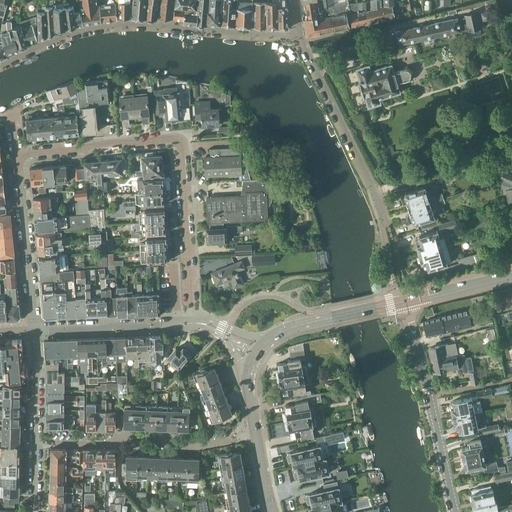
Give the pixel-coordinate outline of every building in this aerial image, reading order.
[(0,0),(0,9),(5,11),(8,0),(0,0)] [(54,29),(54,17),(53,17),(53,7),(53,0),(50,0),(49,7),(45,7),(46,36),(46,37),(47,37),(46,37),(55,33),(54,29)] [(76,26),(83,24),(79,0),(77,0),(77,1),(78,1),(78,5),(79,11),(74,13),(76,26)] [(79,0),(83,24),(101,22),(101,21),(99,5),(97,5),(96,0),(79,0)] [(108,4),(99,5),(101,21),(117,19),(117,17),(116,3),(115,3),(114,2),(114,0),(112,0),(109,0),(108,1),(108,3),(108,4)] [(118,0),(118,17),(130,17),(130,0),(118,0)] [(144,19),(146,0),(132,0),(132,18),(144,19)] [(146,0),(144,19),(145,19),(157,20),(158,0),(146,0)] [(175,7),(175,0),(160,0),(159,18),(173,20),(173,19),(175,7)] [(197,24),(199,0),(175,0),(175,7),(185,8),(183,20),(183,23),(197,24)] [(206,24),(207,0),(199,0),(197,24),(197,25),(205,26),(206,24)] [(207,0),(206,24),(220,25),(221,10),(221,0),(207,0)] [(221,0),(221,10),(220,25),(235,26),(236,0),(221,0)] [(272,0),(272,2),(266,2),(266,28),(279,29),(279,17),(278,0),(272,0)] [(278,0),(279,17),(279,29),(288,28),(287,8),(285,0),(278,0)] [(310,0),(301,2),(303,18),(304,18),(315,16),(314,11),(320,10),(321,9),(327,9),(325,0),(310,0)] [(405,0),(408,9),(414,8),(412,0),(405,0)] [(64,4),(67,27),(76,26),(74,13),(79,11),(78,5),(73,6),(73,2),(64,4)] [(237,2),(235,26),(251,27),(252,10),(252,3),(237,2)] [(266,28),(266,2),(255,2),(254,27),(266,28)] [(304,18),(307,36),(333,31),(330,15),(337,14),(346,12),(350,11),(349,3),(327,7),(327,9),(321,9),(320,10),(314,11),(315,16),(304,18)] [(53,8),(54,17),(54,29),(67,27),(64,4),(53,5),(53,8)] [(370,10),(365,11),(368,22),(394,15),(392,4),(383,5),(383,6),(377,7),(370,8),(370,10)] [(38,39),(46,37),(46,36),(45,7),(43,6),(43,12),(38,13),(38,39)] [(175,7),(173,19),(183,20),(185,8),(175,7)] [(355,13),(354,10),(352,10),(350,11),(346,12),(349,27),(358,25),(355,13)] [(365,11),(355,13),(358,25),(368,22),(365,11)] [(346,12),(337,14),(341,29),(344,28),(349,27),(346,12)] [(457,18),(396,32),(399,44),(460,31),(460,30),(467,28),(468,31),(469,37),(481,34),(480,28),(477,12),(464,15),(465,17),(457,19),(457,18)] [(489,12),(481,13),(483,20),(490,18),(489,12)] [(341,29),(337,14),(330,15),(333,31),(341,29)] [(26,44),(21,25),(12,27),(11,20),(13,16),(11,15),(8,20),(6,20),(6,21),(7,31),(10,30),(11,37),(14,36),(18,50),(18,49),(27,46),(26,44)] [(21,25),(26,44),(37,40),(33,25),(36,24),(36,17),(20,22),(21,25)] [(2,41),(6,54),(15,50),(15,51),(18,50),(14,36),(11,37),(10,30),(7,31),(6,21),(6,22),(2,23),(1,32),(2,40),(2,41)] [(356,68),(357,72),(367,107),(380,103),(379,99),(400,93),(397,83),(409,79),(411,76),(409,70),(405,68),(394,72),(391,64),(370,70),(368,65),(356,68)] [(79,108),(94,107),(94,104),(109,102),(107,80),(85,83),(85,89),(77,90),(78,103),(79,108)] [(73,81),(50,89),(55,100),(62,97),(64,105),(78,103),(77,90),(73,81)] [(164,89),(154,90),(156,114),(165,114),(165,122),(182,120),(182,119),(190,118),(189,107),(181,108),(180,92),(177,92),(177,87),(164,88),(164,89)] [(147,95),(134,96),(136,116),(142,116),(143,124),(150,123),(147,95)] [(119,98),(122,126),(129,125),(129,117),(136,116),(134,96),(119,98)] [(202,120),(202,125),(219,125),(218,109),(210,110),(209,102),(195,102),(196,118),(201,118),(201,120),(202,120)] [(94,107),(79,108),(82,133),(97,131),(94,107)] [(65,115),(66,134),(78,133),(76,114),(75,114),(74,111),(70,111),(71,111),(70,114),(65,115)] [(66,134),(65,115),(59,115),(58,112),(55,113),(54,116),(52,116),(53,136),(66,134)] [(53,136),(52,116),(49,116),(47,113),(44,114),(43,117),(38,118),(40,137),(53,136)] [(28,138),(40,137),(38,118),(33,118),(32,115),(28,115),(28,118),(28,119),(26,119),(28,138)] [(205,175),(241,174),(241,179),(250,179),(243,151),(241,151),(241,150),(240,151),(240,148),(210,149),(211,157),(204,157),(205,175)] [(143,167),(161,165),(161,162),(162,161),(161,158),(160,157),(160,156),(142,157),(143,167)] [(104,161),(101,161),(102,174),(121,173),(120,160),(109,161),(108,160),(105,160),(104,161)] [(84,163),(84,165),(86,179),(85,179),(86,181),(97,180),(97,182),(102,182),(102,179),(103,178),(102,174),(101,161),(95,162),(94,161),(91,161),(90,162),(84,163)] [(66,165),(54,166),(55,183),(56,183),(56,191),(62,191),(61,182),(67,182),(66,165)] [(75,180),(85,179),(86,179),(84,165),(74,166),(75,180)] [(161,165),(143,167),(144,176),(162,175),(161,165)] [(55,183),(54,166),(43,167),(44,184),(55,183)] [(44,184),(43,167),(30,168),(31,185),(44,184)] [(143,193),(163,191),(166,189),(166,185),(163,185),(162,184),(163,184),(162,178),(142,180),(142,181),(143,193)] [(210,229),(223,228),(223,221),(268,219),(267,207),(268,207),(269,206),(269,205),(270,204),(271,202),(272,201),(272,199),(272,198),(272,197),(273,196),(273,195),(273,194),(272,193),(272,191),(272,190),(271,189),(271,188),(271,187),(270,186),(269,184),(268,183),(266,181),(266,179),(272,178),(250,179),(241,179),(241,180),(244,180),(242,195),(206,197),(208,222),(209,222),(210,229)] [(111,179),(102,180),(103,191),(112,190),(111,179)] [(404,196),(398,197),(400,204),(406,203),(408,209),(443,198),(442,194),(433,196),(429,193),(426,194),(424,187),(405,193),(404,195),(404,196)] [(66,215),(35,218),(36,230),(65,227),(65,229),(90,227),(89,213),(87,190),(74,191),(76,214),(66,215)] [(143,193),(134,193),(136,203),(144,206),(164,204),(163,198),(167,197),(166,193),(163,192),(163,191),(143,193)] [(55,196),(33,198),(34,208),(51,207),(56,207),(55,196)] [(434,218),(431,209),(434,209),(436,205),(444,203),(443,200),(443,198),(408,209),(410,215),(404,216),(406,224),(412,222),(415,224),(434,218)] [(123,201),(119,205),(119,209),(119,210),(125,210),(136,209),(135,200),(123,201)] [(51,207),(34,208),(35,218),(66,215),(66,210),(52,211),(51,207)] [(104,208),(89,213),(90,227),(105,225),(105,217),(104,210),(104,208)] [(138,213),(139,223),(165,222),(164,209),(144,210),(138,213)] [(0,226),(11,225),(10,214),(0,214),(0,226)] [(455,219),(438,224),(440,231),(457,226),(455,219)] [(165,222),(139,223),(139,230),(131,231),(132,237),(140,237),(140,235),(165,233),(165,229),(165,222)] [(11,225),(0,226),(0,236),(12,235),(11,225)] [(226,228),(223,228),(210,229),(207,229),(207,242),(226,241),(226,228)] [(61,231),(36,234),(37,244),(62,242),(70,241),(69,237),(62,238),(61,237),(61,231)] [(415,245),(418,254),(430,251),(440,248),(446,246),(444,238),(439,239),(437,231),(418,236),(420,244),(415,245)] [(0,236),(0,246),(13,245),(12,235),(0,236)] [(146,243),(140,244),(141,251),(166,249),(166,241),(166,237),(146,238),(146,243)] [(89,246),(100,246),(100,238),(89,239),(89,246)] [(62,242),(37,244),(38,254),(56,252),(61,252),(60,247),(62,247),(62,246),(70,245),(70,241),(62,242)] [(0,246),(0,256),(14,255),(13,245),(0,246)] [(253,245),(235,245),(236,254),(253,253),(253,245)] [(425,262),(428,270),(447,264),(446,263),(451,262),(446,246),(440,248),(430,251),(418,254),(421,263),(425,262)] [(167,257),(166,249),(141,251),(141,263),(167,261),(167,257)] [(447,266),(449,272),(482,262),(479,252),(458,259),(459,262),(447,266)] [(38,257),(40,271),(68,268),(67,254),(38,257)] [(14,268),(15,267),(14,258),(0,259),(0,272),(14,271),(14,268)] [(96,268),(107,267),(107,258),(96,258),(96,268)] [(241,261),(211,273),(216,285),(231,279),(234,287),(243,283),(237,270),(243,268),(241,261)] [(55,281),(64,280),(74,279),(73,270),(40,273),(41,282),(55,281)] [(84,270),(76,271),(76,278),(85,278),(84,270)] [(4,274),(5,288),(17,287),(16,272),(4,274)] [(116,278),(105,278),(105,279),(107,314),(117,314),(116,278)] [(77,316),(75,298),(75,292),(74,282),(74,279),(64,280),(65,283),(65,290),(66,308),(66,312),(66,316),(77,316)] [(107,314),(105,279),(101,279),(102,290),(95,290),(97,315),(107,314)] [(65,283),(64,280),(55,281),(57,317),(66,316),(66,312),(66,308),(65,290),(65,283)] [(55,281),(41,282),(44,315),(46,317),(57,317),(55,281)] [(378,281),(374,282),(371,285),(372,289),(375,291),(379,291),(381,287),(381,283),(378,281)] [(87,315),(85,284),(81,284),(81,292),(75,292),(75,298),(77,316),(87,315)] [(89,284),(85,284),(87,315),(96,315),(95,290),(90,290),(89,284)] [(141,284),(137,284),(137,294),(138,315),(149,314),(148,294),(142,295),(141,284)] [(5,302),(6,320),(17,320),(20,317),(17,287),(5,288),(6,296),(5,296),(5,302)] [(126,287),(116,288),(117,316),(127,315),(127,295),(126,287)] [(153,287),(147,287),(148,294),(149,314),(159,314),(159,301),(157,301),(157,294),(153,294),(153,287)] [(127,295),(127,315),(138,315),(137,294),(135,294),(135,295),(132,295),(132,292),(127,292),(127,295)] [(440,316),(424,321),(426,336),(471,326),(468,310),(444,316),(443,312),(439,313),(440,316)] [(138,337),(139,357),(139,361),(146,361),(146,359),(148,358),(148,361),(146,363),(146,368),(150,368),(150,336),(143,337),(142,336),(140,337),(139,337),(138,337)] [(150,336),(150,368),(155,368),(155,361),(162,361),(162,358),(162,352),(164,352),(166,350),(166,345),(164,343),(161,343),(160,336),(150,336)] [(116,338),(116,355),(117,360),(117,361),(126,361),(126,357),(126,337),(116,338)] [(139,357),(138,337),(131,337),(128,337),(126,337),(126,357),(136,357),(136,359),(134,361),(134,367),(139,366),(139,361),(139,357)] [(87,339),(88,356),(88,371),(92,371),(92,355),(97,355),(97,338),(87,339)] [(97,338),(97,355),(102,355),(102,365),(107,365),(107,363),(107,355),(106,338),(97,338)] [(116,355),(116,338),(106,338),(107,355),(107,363),(111,363),(111,360),(117,360),(116,355)] [(57,339),(44,340),(45,356),(58,356),(57,339)] [(58,362),(58,370),(64,370),(68,370),(67,339),(57,339),(58,356),(58,362)] [(67,339),(68,370),(73,369),(72,356),(78,356),(77,339),(67,339)] [(88,356),(87,339),(77,339),(78,356),(78,364),(80,364),(81,372),(88,372),(88,371),(88,356)] [(21,340),(0,341),(0,381),(24,380),(21,340)] [(447,344),(428,348),(430,359),(443,356),(444,359),(455,357),(456,362),(465,360),(464,358),(463,354),(458,355),(455,342),(447,344)] [(275,370),(276,379),(281,378),(291,377),(307,374),(305,366),(301,366),(300,359),(305,358),(302,343),(295,345),(289,347),(291,360),(287,360),(288,362),(278,363),(279,369),(275,370)] [(175,348),(167,358),(179,367),(190,354),(182,348),(179,352),(175,348)] [(456,362),(455,357),(444,359),(443,356),(430,359),(433,372),(457,368),(458,373),(474,370),(471,357),(464,358),(465,360),(456,362)] [(58,362),(46,362),(46,370),(58,370),(58,362)] [(207,369),(193,374),(198,388),(219,380),(214,368),(207,371),(207,369)] [(64,370),(58,370),(46,370),(46,382),(64,382),(79,382),(79,377),(64,377),(64,370)] [(469,372),(471,384),(479,383),(477,371),(469,372)] [(293,393),(300,392),(301,396),(310,395),(310,390),(305,391),(304,384),(308,383),(307,374),(291,377),(281,378),(276,379),(278,388),(281,387),(282,393),(292,391),(293,393)] [(223,391),(219,380),(198,388),(202,399),(208,397),(223,391)] [(46,382),(46,391),(64,391),(64,385),(78,385),(78,389),(84,389),(84,384),(79,384),(79,382),(64,382),(46,382)] [(127,383),(118,383),(118,397),(127,397),(127,395),(127,384),(127,383)] [(21,385),(3,384),(3,389),(0,389),(0,394),(2,395),(3,395),(21,395),(21,385)] [(471,413),(480,412),(482,411),(479,398),(492,396),(491,388),(476,391),(478,398),(475,398),(474,397),(472,398),(471,397),(452,401),(454,408),(450,408),(452,417),(458,416),(471,413)] [(46,401),(84,401),(84,396),(64,396),(64,391),(46,391),(46,401)] [(227,402),(223,391),(208,397),(202,399),(207,410),(227,402)] [(20,405),(21,395),(3,395),(2,395),(0,394),(0,398),(2,398),(2,405),(4,405),(20,405)] [(295,404),(285,406),(286,412),(283,412),(284,422),(311,416),(310,407),(309,408),(308,401),(311,400),(310,395),(301,396),(295,397),(295,398),(295,402),(295,404)] [(106,430),(106,411),(106,401),(106,399),(102,399),(102,404),(97,404),(96,429),(106,430)] [(46,410),(64,410),(64,404),(84,404),(84,401),(46,401),(46,410)] [(111,402),(106,401),(106,411),(106,430),(115,430),(116,411),(111,411),(111,402)] [(232,414),(227,402),(207,410),(211,423),(225,418),(224,416),(232,414)] [(96,429),(97,404),(87,403),(87,411),(86,429),(96,429)] [(20,415),(20,405),(4,405),(2,405),(2,410),(0,409),(0,414),(2,415),(4,415),(20,415)] [(136,405),(125,405),(125,413),(123,413),(123,420),(124,420),(124,427),(135,427),(136,405)] [(145,428),(146,405),(136,405),(135,427),(145,428)] [(156,428),(157,406),(146,405),(145,428),(156,428)] [(157,406),(156,428),(167,429),(167,406),(157,406)] [(178,407),(167,406),(167,429),(177,429),(178,407)] [(189,407),(178,407),(177,429),(188,429),(189,419),(190,419),(190,412),(189,412),(189,407)] [(64,410),(46,410),(46,419),(74,420),(84,420),(84,410),(79,410),(79,417),(72,417),(72,415),(64,415),(64,410)] [(482,411),(480,412),(471,413),(458,416),(452,417),(454,426),(458,425),(459,432),(478,428),(481,427),(486,426),(483,411),(482,411)] [(20,425),(20,415),(4,415),(2,415),(0,414),(0,418),(2,419),(2,425),(7,425),(20,425)] [(311,416),(284,422),(286,430),(289,430),(291,436),(301,434),(301,436),(313,433),(312,425),(313,425),(311,416)] [(46,419),(46,429),(64,429),(64,423),(74,423),(74,420),(46,419)] [(498,423),(486,426),(481,427),(483,433),(499,430),(498,423)] [(20,435),(20,425),(7,425),(2,425),(1,430),(0,429),(0,434),(1,435),(8,435),(20,435)] [(341,432),(314,438),(315,440),(315,443),(323,441),(324,443),(343,439),(341,432)] [(20,445),(20,435),(8,435),(1,435),(0,434),(0,438),(1,438),(1,444),(12,445),(20,445)] [(469,446),(460,448),(465,469),(470,468),(471,474),(484,471),(485,474),(505,470),(504,466),(498,467),(496,461),(485,464),(480,439),(468,442),(469,446)] [(12,445),(1,444),(1,453),(20,454),(20,445),(12,445)] [(318,448),(289,454),(289,457),(288,457),(289,462),(291,461),(293,467),(298,466),(321,461),(318,448)] [(51,461),(67,462),(83,462),(83,468),(83,449),(77,449),(77,456),(67,456),(67,449),(51,449),(51,453),(51,461)] [(95,468),(96,449),(85,449),(85,474),(89,474),(95,474),(95,468)] [(96,449),(95,468),(101,468),(101,491),(105,491),(105,468),(105,450),(96,449)] [(115,450),(105,450),(105,468),(105,491),(109,491),(109,476),(115,476),(115,450)] [(217,454),(220,468),(241,464),(239,452),(232,453),(231,451),(217,454)] [(1,462),(12,462),(19,462),(20,454),(1,453),(1,462)] [(138,456),(127,456),(126,461),(123,461),(123,467),(125,467),(125,470),(126,470),(126,479),(129,479),(129,483),(136,483),(137,479),(138,456)] [(138,456),(137,479),(147,479),(147,456),(138,456)] [(147,456),(147,479),(157,480),(157,477),(158,457),(147,456)] [(167,480),(168,457),(158,457),(157,477),(157,480),(167,480)] [(168,457),(167,480),(177,481),(177,478),(177,458),(168,457)] [(188,458),(177,458),(177,478),(177,481),(187,481),(187,478),(188,458)] [(198,458),(188,458),(187,478),(187,481),(198,481),(198,473),(199,473),(199,470),(201,470),(202,464),(198,464),(198,458)] [(321,461),(298,466),(298,468),(296,469),(297,475),(300,475),(302,480),(328,474),(325,460),(321,461)] [(50,468),(50,471),(66,472),(78,472),(78,470),(76,467),(66,467),(67,462),(51,461),(49,462),(49,467),(50,468)] [(19,475),(19,462),(12,462),(1,462),(0,475),(11,475),(19,475)] [(220,468),(222,479),(244,475),(241,464),(220,468)] [(345,469),(334,471),(336,479),(347,477),(345,469)] [(66,472),(50,471),(50,481),(66,482),(66,477),(83,478),(83,474),(83,472),(73,472),(66,472)] [(511,471),(494,475),(495,482),(511,478),(511,471)] [(11,475),(0,475),(0,479),(0,478),(0,484),(19,485),(19,475),(11,475)] [(222,479),(224,491),(246,487),(244,475),(222,479)] [(50,488),(50,491),(82,492),(82,487),(66,486),(66,482),(50,481),(50,482),(49,482),(48,487),(50,488)] [(307,495),(305,497),(307,503),(308,504),(311,503),(312,507),(312,508),(339,502),(342,501),(338,487),(336,481),(323,484),(325,490),(321,491),(309,494),(309,495),(307,495)] [(0,484),(0,494),(19,495),(19,485),(0,484)] [(490,485),(471,490),(472,493),(471,493),(474,506),(472,507),(473,511),(493,511),(498,511),(497,511),(498,511),(511,508),(511,504),(497,508),(496,501),(495,501),(492,489),(491,489),(490,485)] [(226,503),(248,499),(246,487),(224,491),(226,503)] [(114,511),(120,511),(121,504),(122,504),(125,502),(125,498),(121,497),(121,491),(115,491),(115,498),(114,511)] [(50,501),(66,501),(72,502),(72,497),(82,497),(82,493),(50,492),(50,495),(49,495),(49,500),(50,500),(50,501)] [(95,507),(95,493),(85,493),(84,511),(94,511),(95,507)] [(0,511),(8,511),(9,498),(4,498),(4,510),(0,509),(0,511)] [(19,503),(19,498),(9,498),(8,511),(18,511),(19,511),(14,510),(15,503),(19,503)] [(248,499),(226,503),(227,511),(244,511),(250,511),(248,499)] [(208,511),(206,501),(196,500),(196,511),(208,511)] [(50,508),(50,511),(66,511),(76,511),(78,511),(78,507),(66,507),(66,501),(50,501),(50,502),(48,502),(48,507),(50,508)] [(341,511),(339,502),(312,508),(312,507),(309,508),(310,511),(341,511)]
